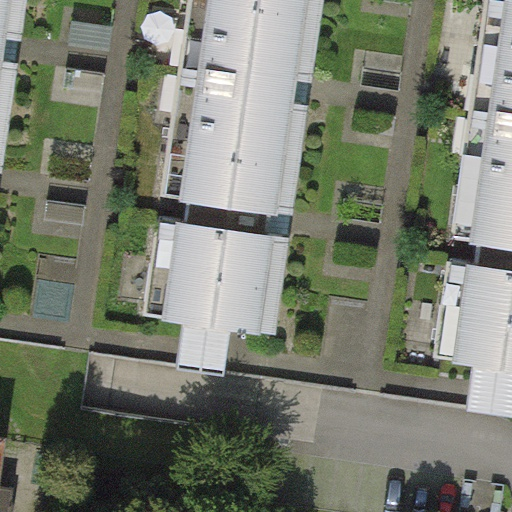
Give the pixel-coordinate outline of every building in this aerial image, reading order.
[(23,51),(30,0),(0,0),(0,92),(17,95),(23,51)] [(314,93),(327,0),(199,0),(183,121),(308,139),(314,93)] [(511,0),(494,0),(468,179),(511,185),(511,0)] [(0,218),(5,183),(17,95),(0,92),(0,218)] [(296,225),(308,139),(183,121),(155,322),(280,340),(296,225)] [(511,185),(468,179),(442,362),(511,372),(511,185)] [(0,436),(0,511),(18,511),(20,501),(0,497),(0,484),(8,438),(0,436)]
